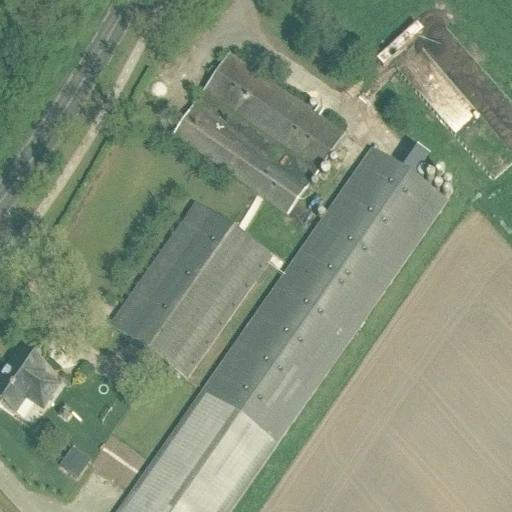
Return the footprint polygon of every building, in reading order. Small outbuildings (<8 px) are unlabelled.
[(491,138),(511,120),(511,119),(433,24),(408,44),(480,131),(483,129),(491,138)] [(201,97),(192,110),(173,138),(289,218),(305,194),(305,195),(345,137),(228,57),(201,97)] [(370,157),(204,394),(121,511),(233,511),(279,446),(445,209),(370,157)] [(188,383),(270,265),(194,211),(111,329),(188,383)] [(46,408),(59,390),(42,379),(46,372),(20,355),(0,383),(0,407),(14,418),(26,402),(32,406),(41,405),(46,408)] [(73,466),(58,484),(74,498),(89,481),(73,466)]
